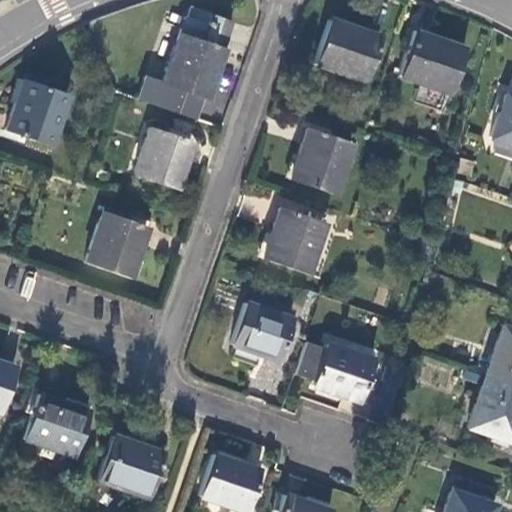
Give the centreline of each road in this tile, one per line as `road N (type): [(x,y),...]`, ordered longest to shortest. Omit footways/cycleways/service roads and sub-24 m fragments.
road 1 (residential): [(281,0),(166,342)]
road 2 (residential): [(330,443),(199,403),(159,361)]
road 3 (residential): [(166,342),(0,282)]
